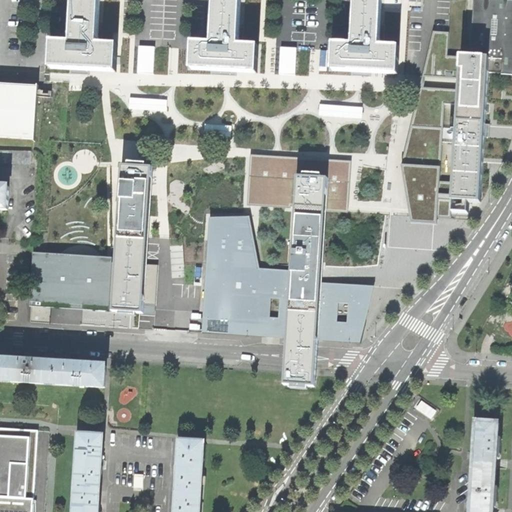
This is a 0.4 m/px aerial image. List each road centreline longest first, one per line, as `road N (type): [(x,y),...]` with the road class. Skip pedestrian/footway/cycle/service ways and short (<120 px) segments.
road 1 (residential): [(374,363),(0,339)]
road 2 (residential): [(496,224),(374,363)]
road 3 (residential): [(374,363),(273,511)]
road 4 (residential): [(314,511),(408,366)]
road 5 (residential): [(408,366),(496,224)]
